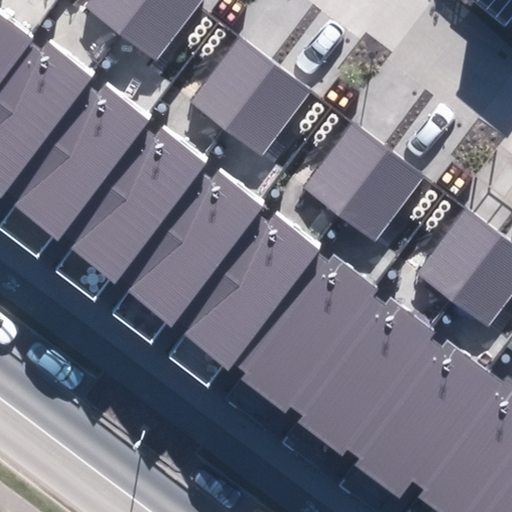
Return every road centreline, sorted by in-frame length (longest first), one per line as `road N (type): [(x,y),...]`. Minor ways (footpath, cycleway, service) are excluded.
road 1 (tertiary): [(0,394),(154,511)]
road 2 (residential): [(372,0),(511,114)]
